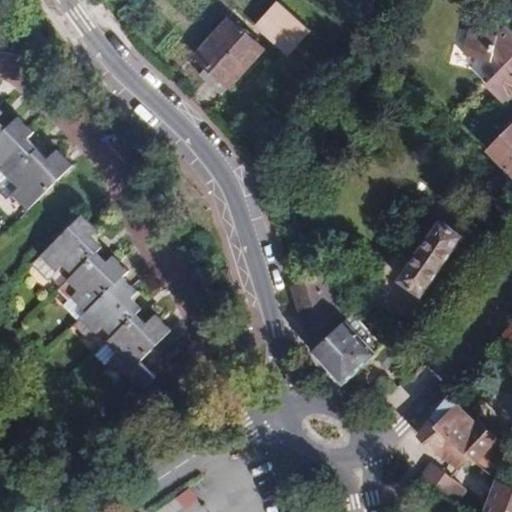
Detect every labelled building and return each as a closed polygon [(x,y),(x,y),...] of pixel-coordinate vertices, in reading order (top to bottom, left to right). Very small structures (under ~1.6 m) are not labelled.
[(311,30),(278,0),(256,25),(289,55),(311,30)] [(231,18),(196,56),(202,62),(207,67),(230,87),(265,48),(231,18)] [(500,71),(487,85),(504,103),(511,94),(511,32),(504,25),(496,35),(469,29),(463,56),(490,62),(500,71)] [(222,95),(230,87),(207,67),(200,76),(222,95)] [(0,137),(8,129),(0,120),(0,117),(5,113),(0,107),(0,137)] [(0,137),(0,167),(10,177),(39,149),(29,139),(36,133),(29,126),(20,117),(8,129),(0,137)] [(511,128),(491,149),(511,170),(511,128)] [(29,210),(75,165),(67,158),(59,150),(49,159),(39,149),(10,177),(20,187),(13,194),(29,210)] [(84,214),(42,256),(58,272),(65,265),(74,275),(98,253),(104,247),(93,236),(100,230),(90,220),(84,214)] [(439,271),(463,236),(442,221),(401,281),(422,295),(439,271)] [(124,277),(130,272),(120,262),(114,256),(108,262),(98,253),(74,275),(68,280),(79,291),(72,298),(86,313),(124,277)] [(33,264),(49,281),(53,277),(61,287),(68,280),(74,275),(65,265),(58,272),(42,256),(33,264)] [(348,318),(334,274),(321,279),(338,329),(348,318)] [(86,313),(81,317),(97,334),(104,327),(113,337),(137,314),(143,309),(133,298),(139,292),(133,286),(124,277),(86,313)] [(312,351),(316,349),(338,329),(321,279),(293,289),(312,351)] [(367,360),(385,343),(356,311),(348,318),(338,329),(316,349),(333,369),(330,371),(340,384),(367,360)] [(140,362),(173,331),(166,323),(157,315),(147,324),(137,314),(113,337),(108,341),(118,352),(112,359),(127,375),(140,362)] [(92,339),(101,349),(108,341),(113,337),(104,327),(97,334),(92,339)] [(105,366),(112,359),(118,352),(108,341),(101,349),(94,356),(105,366)] [(127,375),(143,391),(156,378),(140,362),(127,375)] [(472,456),(477,461),(499,437),(481,420),(478,422),(453,396),(419,436),(436,453),(458,469),(472,456)] [(466,490),(432,463),(418,482),(456,505),(466,490)] [(486,511),(511,511),(511,486),(498,480),(487,509),(486,511)] [(190,489),(178,497),(186,509),(198,501),(190,489)]
